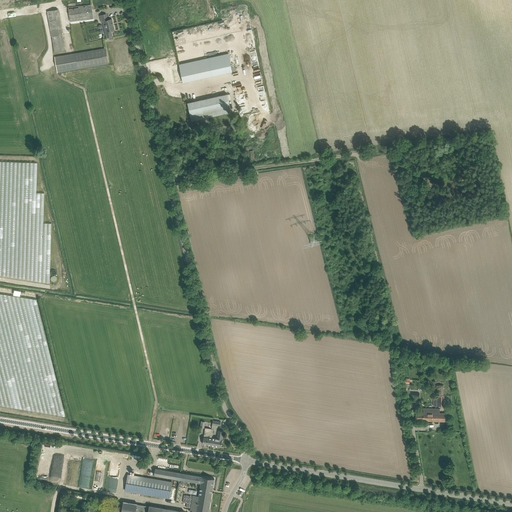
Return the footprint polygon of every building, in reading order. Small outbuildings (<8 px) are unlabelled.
[(91,5),(87,5),(68,8),(70,22),(93,19),(91,5)] [(58,9),(47,11),(52,36),(53,43),(64,41),(62,34),(58,9)] [(106,14),(100,16),(101,20),(101,22),(103,22),(103,25),(105,24),(107,31),(105,32),(106,36),(107,36),(112,35),(111,31),(114,30),(112,19),(108,20),(106,14)] [(57,71),(77,68),(108,63),(106,48),(55,57),(57,71)] [(209,58),(179,64),(183,80),(183,82),(213,76),(232,71),(229,53),(209,58)] [(227,94),(188,103),(192,121),(231,112),(227,94)] [(36,192),(37,162),(6,161),(6,164),(11,164),(8,166),(11,166),(16,174),(19,174),(21,173),(20,206),(24,203),(32,218),(31,263),(34,261),(36,263),(35,264),(35,267),(39,267),(39,279),(37,276),(36,276),(36,280),(49,281),(51,223),(43,223),(44,193),(36,192)] [(44,332),(37,299),(0,293),(0,300),(12,302),(19,298),(20,299),(20,301),(23,317),(26,319),(30,328),(29,330),(34,333),(42,331),(44,332)] [(433,395),(433,406),(444,406),(444,395),(443,395),(444,385),(436,385),(436,395),(435,395),(433,395)] [(416,412),(416,415),(416,420),(445,421),(446,413),(440,413),(440,410),(429,409),(424,409),(424,413),(416,412)] [(203,439),(203,444),(211,445),(212,438),(213,429),(212,429),(205,428),(205,431),(204,437),(203,439)] [(211,445),(212,446),(221,447),(224,431),(219,430),(217,438),(213,438),(212,438),(211,445)] [(116,492),(120,465),(111,464),(108,491),(116,492)] [(153,471),(152,475),(154,475),(159,476),(168,477),(172,478),(200,483),(201,483),(201,485),(200,489),(199,496),(193,495),(191,510),(193,510),(192,511),(208,511),(212,491),(214,479),(202,477),(202,476),(155,468),(155,472),(153,471)] [(128,475),(125,490),(138,493),(169,498),(170,493),(172,482),(171,482),(167,481),(154,479),(146,478),(141,477),(128,475)] [(123,501),(121,511),(136,511),(137,504),(137,503),(123,501)]
